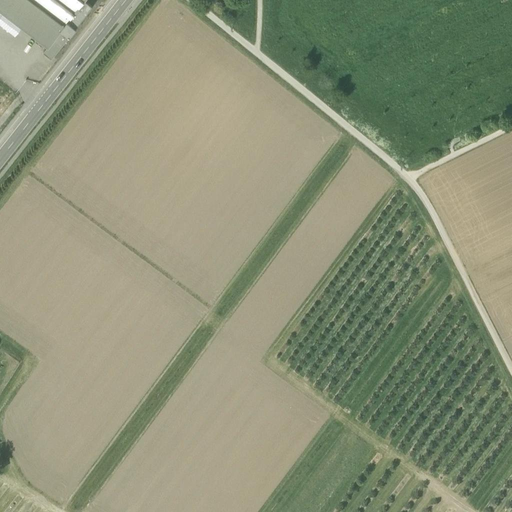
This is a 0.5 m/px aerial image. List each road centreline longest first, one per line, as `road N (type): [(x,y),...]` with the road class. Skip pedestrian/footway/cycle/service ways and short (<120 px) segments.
road 1 (track): [(511,372),(407,178),(189,0)]
road 2 (tertiary): [(0,159),(125,0)]
